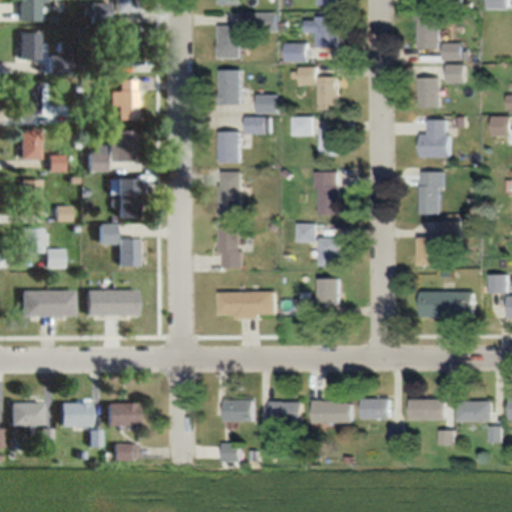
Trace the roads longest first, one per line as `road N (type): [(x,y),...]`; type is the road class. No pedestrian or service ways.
road 1 (residential): [(511,363),(0,365)]
road 2 (residential): [(178,0),(181,471)]
road 3 (residential): [(380,0),(383,363)]
